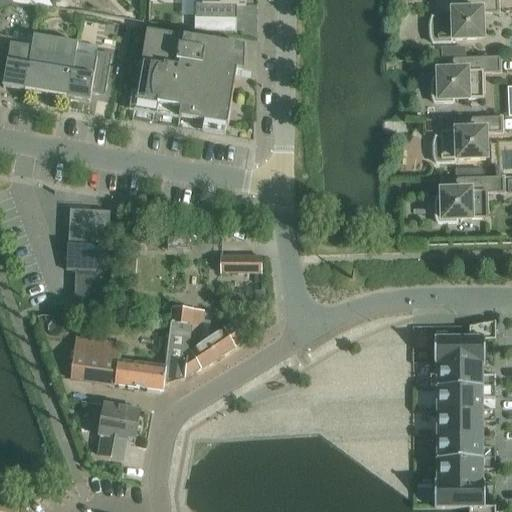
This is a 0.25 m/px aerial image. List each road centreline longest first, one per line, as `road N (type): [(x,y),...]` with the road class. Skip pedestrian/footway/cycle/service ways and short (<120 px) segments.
road 1 (residential): [(281,188),(0,141)]
road 2 (residential): [(160,511),(157,474),(177,414),(309,332)]
road 3 (residential): [(309,332),(382,300),(511,296)]
road 4 (residential): [(281,188),(285,0)]
road 5 (residential): [(309,332),(292,286),(281,188)]
